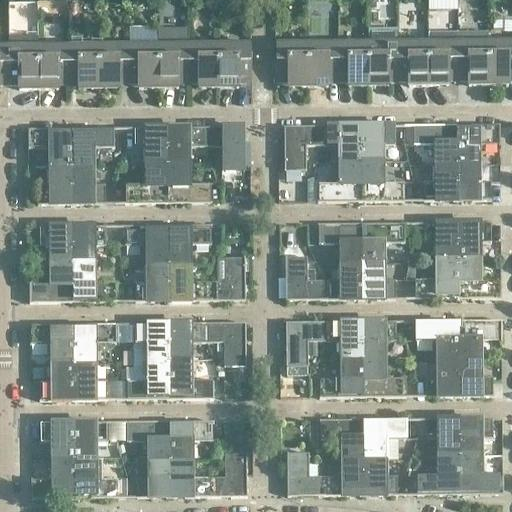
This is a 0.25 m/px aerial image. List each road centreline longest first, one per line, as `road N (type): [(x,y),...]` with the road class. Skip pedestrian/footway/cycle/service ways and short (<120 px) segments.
road 1 (residential): [(0,120),(511,115)]
road 2 (residential): [(2,318),(511,312)]
road 3 (residential): [(3,414),(269,410)]
road 4 (residential): [(246,215),(511,212)]
road 5 (residential): [(246,215),(0,217)]
road 6 (residential): [(511,409),(269,410)]
